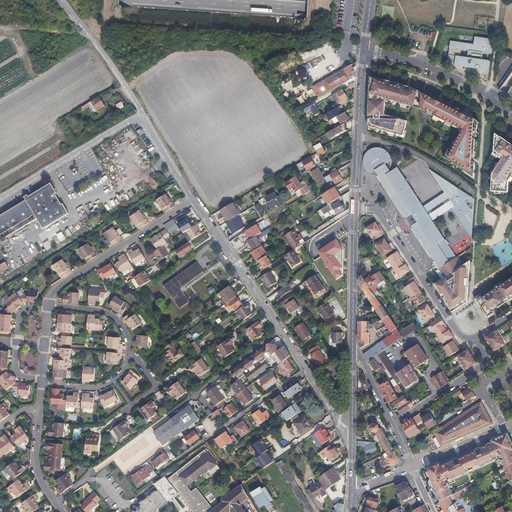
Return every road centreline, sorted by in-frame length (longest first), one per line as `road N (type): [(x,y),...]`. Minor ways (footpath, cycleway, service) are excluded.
road 1 (motorway): [(195,0),(511,28)]
road 2 (residential): [(473,338),(458,334),(379,212),(354,208)]
road 3 (residential): [(48,304),(63,281),(194,201)]
road 4 (residential): [(305,371),(160,472)]
road 5 (residential): [(0,197),(129,121),(146,124)]
road 6 (residential): [(364,49),(427,66),(511,113)]
road 7 (tertiary): [(354,208),(364,49)]
road 8 (residential): [(194,201),(280,332)]
road 9 (residential): [(280,332),(154,424)]
road 10 (residential): [(63,0),(146,124)]
road 11 (motorway): [(511,15),(368,0)]
road 12 (tertiary): [(352,351),(354,208)]
road 13 (residential): [(391,425),(480,365),(473,338)]
